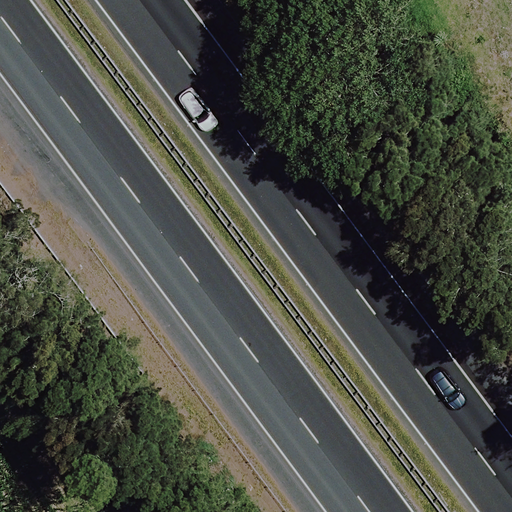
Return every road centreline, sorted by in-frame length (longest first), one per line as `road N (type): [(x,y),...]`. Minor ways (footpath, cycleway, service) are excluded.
road 1 (motorway): [(368,511),(0,9)]
road 2 (motorway): [(146,0),(511,485)]
